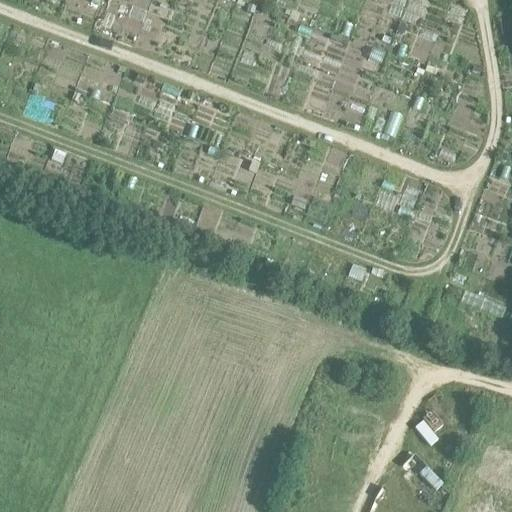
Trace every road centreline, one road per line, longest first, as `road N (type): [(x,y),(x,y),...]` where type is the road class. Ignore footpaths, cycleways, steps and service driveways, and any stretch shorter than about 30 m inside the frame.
road 1 (track): [(477,0),(494,126),(454,243),(439,262),(410,272),(0,118)]
road 2 (track): [(0,6),(468,184)]
road 3 (track): [(511,393),(462,381),(412,402),(364,511)]
